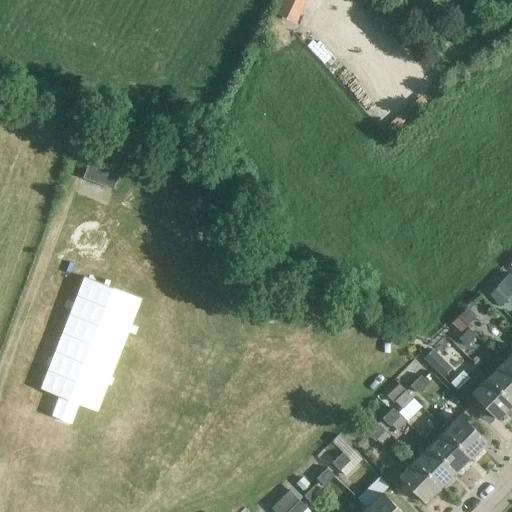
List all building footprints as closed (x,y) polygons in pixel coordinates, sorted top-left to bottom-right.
[(295,24),(306,0),(283,0),(276,15),(295,24)] [(88,164),(82,179),(112,189),(117,174),(88,164)] [(488,296),(499,308),(511,295),(511,294),(501,283),(488,296)] [(485,299),(469,318),(481,328),(476,334),(493,349),(503,337),(490,326),(501,313),(485,299)] [(469,330),(459,340),(466,347),(476,337),(469,330)] [(494,355),(503,364),(511,372),(511,354),(510,356),(502,348),(494,355)] [(450,370),(431,351),(423,359),(442,378),(450,370)] [(488,379),(488,378),(496,371),(487,361),(478,369),(488,379)] [(511,372),(503,364),(496,371),(488,378),(511,402),(511,372)] [(14,400),(23,370),(13,367),(5,397),(14,400)] [(422,376),(411,386),(419,394),(429,383),(422,376)] [(478,399),(499,420),(511,406),(511,402),(488,378),(488,379),(481,386),(471,376),(456,391),(471,406),(478,399)] [(406,392),(396,401),(403,409),(414,400),(406,392)] [(393,409),(384,418),(391,426),(401,416),(393,409)] [(461,416),(445,431),(471,457),(487,442),(461,416)] [(379,424),(368,433),(375,441),(386,431),(379,424)] [(445,431),(437,440),(430,432),(422,439),(429,447),(430,446),(456,472),(471,457),(445,431)] [(429,447),(415,461),(441,488),(456,472),(430,446),(429,447)] [(344,453),(334,463),(341,470),(351,461),(344,453)] [(415,461),(399,477),(425,503),(441,488),(415,461)] [(325,486),(335,476),(328,468),(318,478),(325,486)] [(316,486),(305,496),(312,503),(323,493),(316,486)] [(273,511),(303,511),(307,509),(290,491),(271,509),(273,511)] [(366,509),(368,511),(399,511),(382,494),(373,502),(365,493),(358,500),(366,509)]
